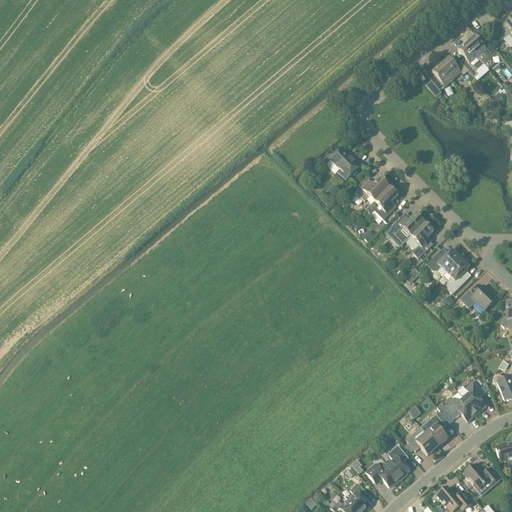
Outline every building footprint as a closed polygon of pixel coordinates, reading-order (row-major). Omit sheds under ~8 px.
[(509,36),(511,33),(511,18),(508,22),(504,17),(495,26),(499,30),(502,28),(509,36)] [(474,38),(466,45),(478,59),(485,53),(490,59),(496,54),(493,50),(482,38),(478,42),(474,38)] [(478,59),(466,45),(457,52),(464,60),(460,64),(468,73),(472,69),(470,66),(478,59)] [(468,73),(460,64),(455,67),(448,60),(440,67),(452,81),(460,74),(463,77),(468,73)] [(452,81),(440,67),(432,74),(435,78),(425,87),(436,100),(441,95),(439,93),(452,81)] [(497,106),(503,101),(499,95),(492,101),(497,106)] [(361,167),(353,159),(349,155),(347,157),(340,150),(329,161),(340,172),(338,174),(346,182),(361,167)] [(388,189),(380,180),(373,186),(368,181),(355,194),(364,203),(369,198),(374,203),(388,189)] [(388,189),(374,203),(365,212),(371,217),(374,213),(383,222),(396,209),(391,204),(397,198),(388,189)] [(411,238),(424,225),(415,216),(409,222),(403,217),(390,230),(400,239),(406,233),(411,238)] [(351,227),(356,233),(361,228),(355,223),(351,227)] [(411,238),(419,247),(412,254),(418,261),(432,247),(426,240),(433,234),(424,225),(411,238)] [(440,269),(446,275),(460,261),(451,252),(446,258),(440,252),(426,267),(432,273),(438,271),(440,269)] [(460,261),(446,275),(451,280),(447,284),(447,288),(448,290),(447,291),(452,297),(468,280),(463,275),(469,269),(460,261)] [(459,302),(468,310),(475,304),(484,313),(497,300),(488,292),(487,291),(484,291),(482,292),(480,290),(474,297),(469,292),(459,302)] [(511,304),(506,304),(506,320),(504,320),(501,323),(501,326),(504,329),(508,329),(510,327),(511,326),(511,304)] [(510,379),(503,382),(501,378),(498,377),(494,378),(493,382),(494,385),(497,386),(504,403),(510,400),(511,401),(511,400),(511,349),(510,350),(511,356),(511,357),(511,358),(511,360),(511,367),(508,375),(510,379)] [(462,399),(476,416),(485,408),(479,400),(484,396),(473,384),(465,391),(469,396),(464,401),(462,399)] [(489,391),(486,385),(481,389),(485,395),(489,391)] [(476,416),(462,399),(456,404),(453,401),(445,408),(455,420),(460,416),(467,424),(476,416)] [(441,405),(436,410),(449,425),(454,421),(441,405)] [(421,429),(421,430),(437,449),(447,441),(440,432),(445,428),(436,417),(430,422),(435,427),(426,435),(421,429)] [(437,449),(421,430),(420,430),(425,435),(416,443),(411,438),(406,442),(415,453),(420,449),(427,458),(437,449)] [(511,445),(503,448),(503,446),(495,449),(500,464),(511,460),(511,445)] [(393,463),(387,467),(399,482),(406,476),(406,475),(409,473),(400,463),(406,457),(398,447),(387,456),(393,463)] [(363,473),(360,469),(362,467),(356,461),(350,467),(359,476),(363,473)] [(463,476),(477,493),(482,488),(483,489),(484,488),(483,487),(488,484),(490,487),(497,481),(488,470),(482,475),(474,466),(473,467),(472,465),(467,469),(469,471),(463,476)] [(399,482),(387,467),(381,472),(376,466),(365,474),(374,484),(380,479),(389,490),(392,487),(393,488),(399,482)] [(353,496),(348,502),(357,511),(365,511),(370,507),(362,500),(367,495),(357,485),(350,493),(353,496)] [(436,498),(446,509),(445,511),(454,511),(461,507),(464,511),(470,506),(461,495),(456,500),(447,489),(436,498)] [(305,505),(306,506),(311,511),(316,506),(311,501),(311,500),(305,505)] [(357,511),(348,502),(342,507),(339,503),(331,511),(332,511),(357,511)]
